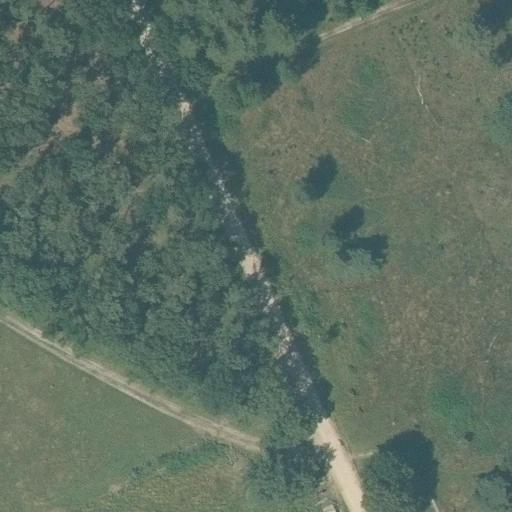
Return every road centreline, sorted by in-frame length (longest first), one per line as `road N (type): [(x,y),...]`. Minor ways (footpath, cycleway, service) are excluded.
road 1 (track): [(341,460),(132,0)]
road 2 (track): [(0,308),(247,444),(341,460)]
road 3 (track): [(403,0),(173,94)]
